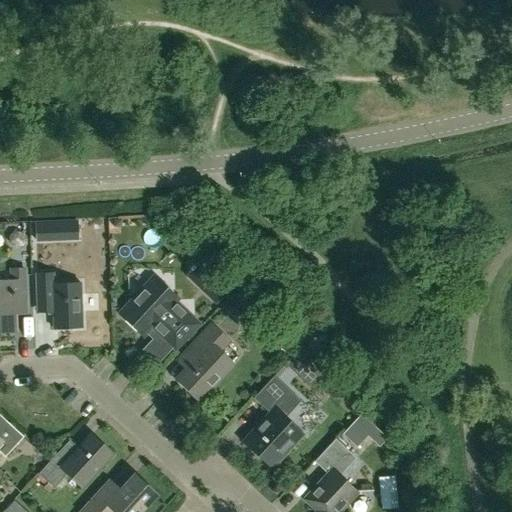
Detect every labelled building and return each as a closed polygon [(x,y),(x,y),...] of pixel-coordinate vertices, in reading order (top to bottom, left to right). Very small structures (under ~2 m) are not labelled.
[(22,248),(27,244),(27,238),(20,232),(14,232),(10,236),(10,242),(16,248),(22,248)] [(0,331),(14,331),(13,316),(27,315),(25,270),(11,270),(12,283),(0,283),(0,331)] [(34,274),(36,304),(36,313),(52,312),(53,328),(82,327),(80,283),(53,284),(52,273),(34,274)] [(229,290),(217,278),(202,293),(214,305),(229,290)] [(175,347),(197,323),(174,302),(175,300),(153,279),(121,312),(144,334),(152,326),(175,347)] [(235,298),(225,308),(239,322),(249,312),(235,298)] [(199,400),(232,364),(220,353),(228,344),(211,327),(189,351),(198,359),(178,380),(199,400)] [(271,467),(301,435),(284,418),(300,400),(283,384),(274,376),(254,398),(271,414),(244,443),(271,467)] [(0,453),(5,457),(22,438),(0,416),(0,453)] [(366,435),(378,446),(386,437),(374,427),(366,435)] [(64,445),(49,461),(37,474),(54,489),(68,473),(81,485),(110,454),(91,436),(79,449),(74,454),(64,445)] [(314,511),(336,511),(355,491),(339,476),(355,459),(334,439),(313,462),(328,476),(305,499),(314,508),(314,511)] [(139,511),(154,496),(134,477),(113,499),(102,489),(81,511),(139,511)]
